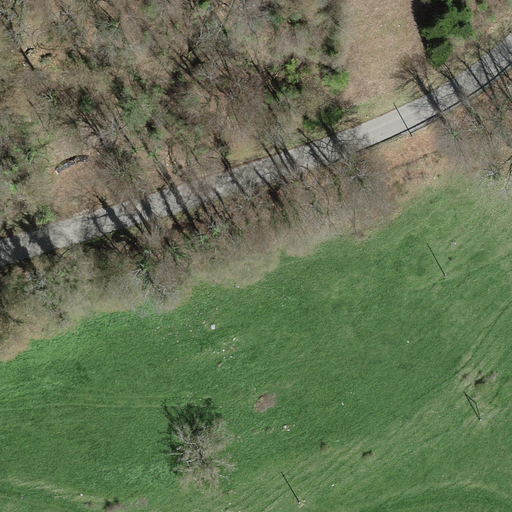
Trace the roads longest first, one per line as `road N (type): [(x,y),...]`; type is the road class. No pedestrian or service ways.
road 1 (unclassified): [(511,46),(453,92),(358,137),(0,242)]
road 2 (track): [(384,511),(479,502),(503,511)]
